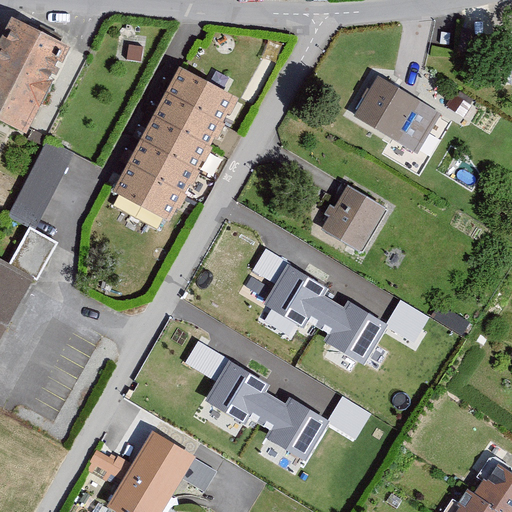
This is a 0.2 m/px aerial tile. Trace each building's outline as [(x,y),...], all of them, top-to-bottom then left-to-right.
[(0,120),(33,138),(79,49),(19,18),(0,55),(0,120)] [(175,222),(242,97),(184,66),(117,191),(175,222)] [(418,154),(441,116),(378,78),(355,115),(418,154)] [(355,188),(326,233),(365,258),(394,212),(355,188)] [(275,286),(286,266),(263,253),(251,273),(275,286)] [(0,355),(41,281),(0,258),(0,355)] [(331,289),(288,263),(286,266),(275,286),(264,304),(303,327),(311,314),(335,328),(326,342),(365,365),(386,329),(388,324),(349,301),(345,308),(326,297),(331,289)] [(401,301),(388,324),(386,329),(415,345),(430,317),(401,301)] [(215,381),(228,361),(198,343),(186,363),(215,381)] [(271,387),(228,361),(215,381),(203,401),(242,424),(250,412),(274,426),(266,440),(304,462),(327,424),(328,422),(326,421),(288,399),(285,405),(266,394),(271,387)] [(342,395),(326,421),(328,422),(327,424),(356,442),(373,414),(342,395)] [(173,511),(204,461),(158,433),(111,510),(115,511),(173,511)] [(511,511),(511,470),(511,469),(490,501),(482,496),(471,511),(511,511)]
